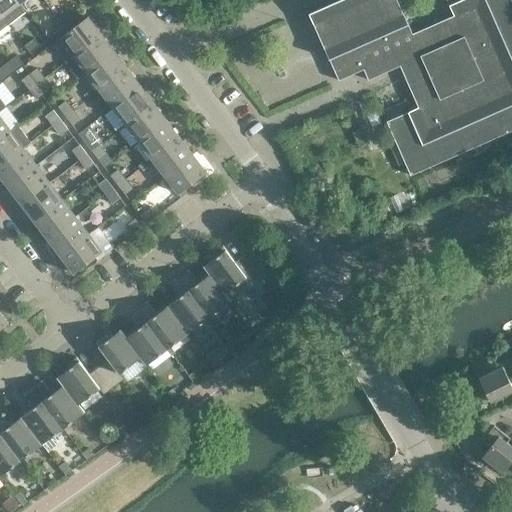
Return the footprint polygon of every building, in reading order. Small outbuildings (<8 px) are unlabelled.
[(26,11),(20,4),(17,0),(0,0),(0,12),(9,24),(26,11)] [(511,2),(511,0),(447,0),(454,15),(413,34),(397,0),(338,0),(309,13),(339,80),(364,69),(368,80),(400,66),(418,107),(387,121),(411,176),(511,130),(511,2)] [(0,30),(9,24),(0,12),(0,30)] [(69,12),(59,19),(65,27),(74,19),(69,12)] [(102,34),(88,17),(60,38),(73,56),(102,34)] [(65,27),(59,19),(49,27),(55,34),(65,27)] [(115,51),(102,34),(73,56),(65,62),(78,79),(86,73),(115,51)] [(24,45),(30,53),(40,45),(34,38),(24,45)] [(128,69),(115,51),(86,73),(99,90),(128,69)] [(17,55),(9,61),(17,70),(24,65),(17,55)] [(17,70),(9,61),(2,66),(9,76),(17,70)] [(37,68),(29,74),(37,83),(44,78),(37,68)] [(141,86),(128,69),(99,90),(113,107),(141,86)] [(37,83),(29,74),(22,79),(29,89),(37,83)] [(51,87),(44,78),(37,83),(44,93),(51,87)] [(44,93),(37,83),(29,89),(37,99),(44,93)] [(154,103),(141,86),(113,107),(126,124),(154,103)] [(65,101),(58,106),(65,116),(73,111),(65,101)] [(167,120),(154,103),(126,124),(139,142),(167,120)] [(61,119),(53,110),(46,115),(53,125),(61,119)] [(376,110),(367,114),(373,127),(382,123),(376,110)] [(80,120),(73,111),(65,116),(73,126),(80,120)] [(0,138),(10,131),(0,117),(0,138)] [(68,129),(61,119),(53,125),(61,135),(68,129)] [(180,137),(167,120),(139,142),(152,159),(180,137)] [(18,125),(10,131),(0,138),(0,165),(23,148),(31,142),(18,125)] [(361,129),(353,133),(358,146),(366,143),(361,129)] [(91,135),(84,141),(91,150),(99,145),(91,135)] [(193,155),(180,137),(152,159),(165,176),(193,155)] [(87,154),(79,144),(72,150),(79,160),(87,154)] [(106,154),(99,145),(91,150),(99,160),(106,154)] [(36,165),(23,148),(0,165),(0,176),(8,187),(36,165)] [(94,164),(87,154),(79,160),(87,169),(94,164)] [(206,172),(193,155),(165,176),(178,194),(206,172)] [(49,182),(36,165),(8,187),(21,204),(49,182)] [(117,169),(110,175),(117,185),(125,179),(117,169)] [(113,188),(105,179),(98,184),(105,194),(113,188)] [(132,189),(125,179),(117,185),(125,194),(132,189)] [(62,200),(49,182),(21,204),(34,221),(62,200)] [(120,198),(113,188),(105,194),(113,204),(120,198)] [(75,217),(62,200),(34,221),(47,238),(75,217)] [(151,208),(141,215),(146,223),(156,215),(151,208)] [(88,234),(75,217),(47,238),(60,255),(88,234)] [(142,227),(136,219),(126,227),(132,234),(142,227)] [(102,252),(88,234),(60,255),(74,273),(102,252)] [(235,262),(223,246),(213,254),(216,257),(204,266),(210,274),(225,293),(231,300),(252,284),(251,283),(260,275),(245,255),(235,262)] [(199,282),(188,269),(179,276),(210,317),(231,300),(225,293),(210,274),(199,282)] [(210,317),(179,276),(169,284),(179,297),(168,306),(189,333),(210,317)] [(156,314),(146,301),(137,308),(168,349),(189,333),(168,306),(156,314)] [(168,349),(137,308),(127,315),(137,329),(126,337),(141,357),(140,357),(146,365),(168,349)] [(0,329),(8,323),(0,311),(0,329)] [(126,337),(121,329),(109,339),(106,335),(96,342),(108,359),(98,366),(114,386),(124,379),(120,373),(140,357),(141,357),(126,337)] [(89,373),(76,357),(66,365),(69,369),(57,378),(63,385),(78,404),(79,404),(99,388),(103,394),(114,386),(98,366),(89,373)] [(511,379),(509,381),(503,367),(480,378),(479,374),(466,380),(473,394),(485,388),(491,401),(511,390),(511,379)] [(52,394),(42,380),(32,388),(63,428),(84,412),(79,404),(78,404),(63,385),(52,394)] [(63,428),(32,388),(23,395),(33,408),(21,417),(42,444),(48,452),(58,445),(58,439),(55,434),(63,428)] [(173,388),(168,392),(172,398),(178,394),(173,388)] [(10,426),(0,412),(0,432),(21,460),(42,444),(21,417),(10,426)] [(483,440),(491,446),(483,456),(503,472),(511,460),(511,446),(507,442),(510,438),(494,425),(483,440)] [(0,475),(21,460),(0,432),(0,475)] [(65,461),(59,466),(66,475),(72,470),(65,461)] [(20,491),(15,495),(22,504),(27,500),(20,491)] [(13,493),(0,502),(7,511),(8,511),(20,503),(13,493)]
